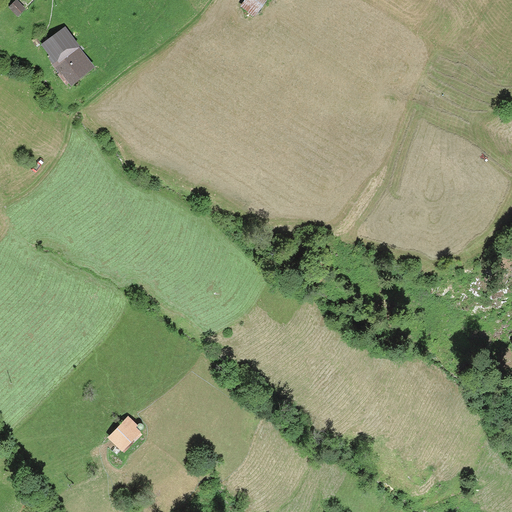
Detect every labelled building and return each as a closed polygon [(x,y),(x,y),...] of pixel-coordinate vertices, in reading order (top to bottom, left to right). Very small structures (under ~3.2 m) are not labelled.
[(25,7),(18,0),(15,0),(9,6),(17,15),(25,7)] [(247,0),(244,4),(255,13),(264,0),(247,0)] [(48,57),(54,65),(79,46),(64,26),(41,43),(51,56),(48,57)] [(94,64),(79,46),(54,65),(60,72),(58,74),(67,85),(94,64)] [(138,424),(128,415),(109,435),(125,451),(142,432),(136,426),(138,424)]
